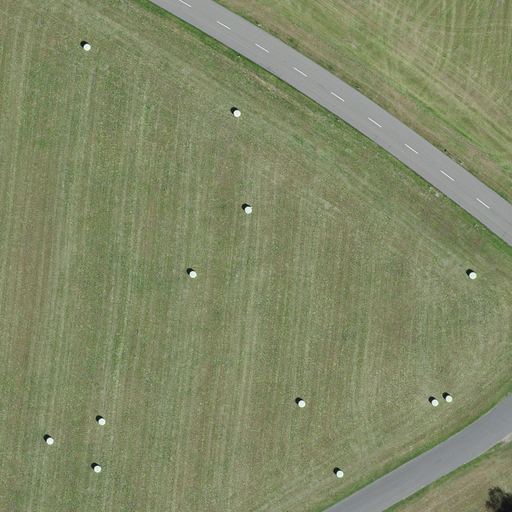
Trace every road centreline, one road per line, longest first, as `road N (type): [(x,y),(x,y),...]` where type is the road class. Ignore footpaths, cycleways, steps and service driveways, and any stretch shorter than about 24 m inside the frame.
road 1 (primary): [(511,227),(262,47),(178,0)]
road 2 (unclassified): [(511,412),(354,511)]
